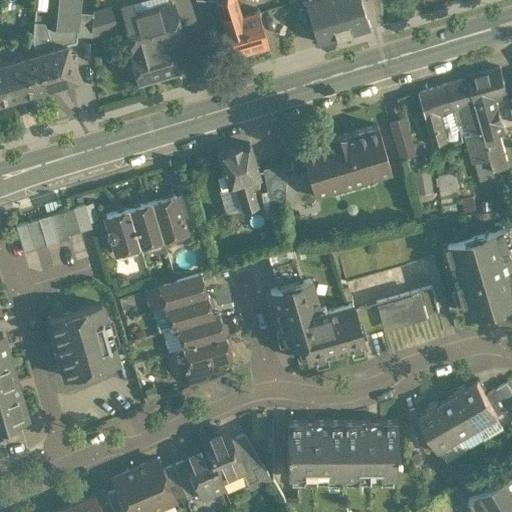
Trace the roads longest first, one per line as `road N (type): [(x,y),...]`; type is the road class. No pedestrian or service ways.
road 1 (primary): [(0,184),(511,27)]
road 2 (residential): [(68,460),(225,392),(329,393),(478,346),(511,350)]
road 3 (residential): [(68,460),(19,290),(93,268)]
